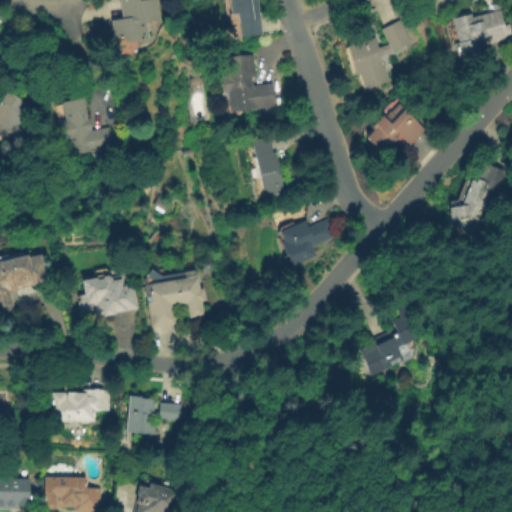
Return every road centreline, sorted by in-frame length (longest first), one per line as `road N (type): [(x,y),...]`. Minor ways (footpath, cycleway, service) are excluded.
road 1 (residential): [(511,86),(298,318),(252,353),(206,367)]
road 2 (residential): [(288,0),(338,183),(378,227)]
road 3 (residential): [(206,367),(0,349)]
